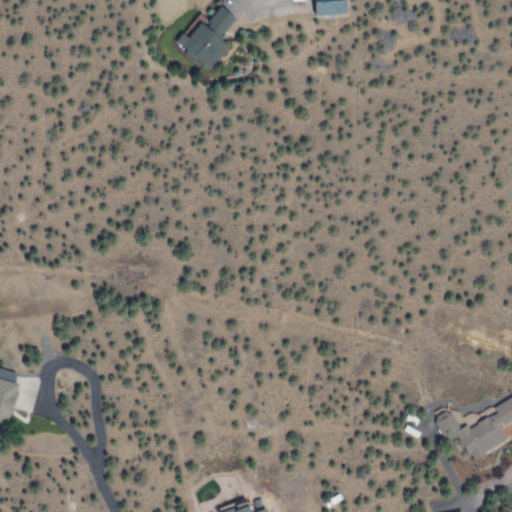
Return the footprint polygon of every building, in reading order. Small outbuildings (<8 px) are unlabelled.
[(349,13),(348,0),(316,0),(317,14),(349,13)] [(181,34),(175,43),(205,64),(217,46),(208,40),(213,32),(198,21),(187,38),(181,34)] [(33,386),(0,379),(0,421),(7,423),(10,411),(27,414),(33,386)] [(511,419),(511,399),(458,428),(448,409),(431,418),(443,441),(454,435),(468,460),(505,441),(497,427),(511,419)] [(266,511),(263,500),(218,511),(266,511)]
